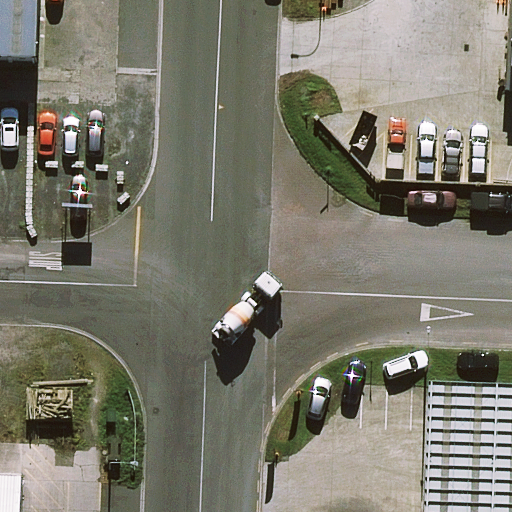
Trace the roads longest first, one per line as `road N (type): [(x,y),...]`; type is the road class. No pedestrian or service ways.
road 1 (residential): [(208,288),(511,299)]
road 2 (residential): [(220,0),(208,288)]
road 3 (residential): [(208,288),(200,511)]
